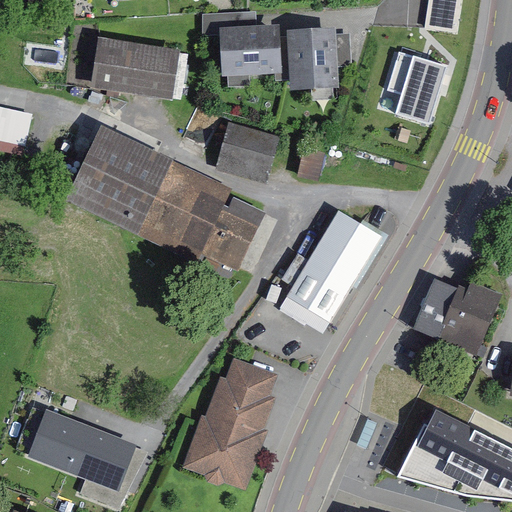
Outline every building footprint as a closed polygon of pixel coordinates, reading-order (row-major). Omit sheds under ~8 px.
[(276,29),(223,32),(225,73),(278,70),(276,29)] [(331,32),(290,34),(294,87),(335,84),(331,32)] [(190,55),(100,43),(94,92),(183,104),(190,55)] [(445,67),(399,53),(388,89),(404,94),(398,113),(428,123),(445,67)] [(38,118),(0,109),(0,140),(31,148),(38,118)] [(282,137),(227,126),(218,170),(273,182),(282,137)] [(180,166),(114,133),(96,168),(111,175),(91,216),(142,241),(180,166)] [(324,154),(303,150),(297,176),(318,181),(324,154)] [(237,194),(190,171),(155,242),(201,265),(237,194)] [(279,224),(244,206),(223,248),(258,265),(279,224)] [(385,236),(340,209),(289,296),(324,317),(330,320),(334,322),(385,236)] [(500,292),(441,269),(421,320),(481,343),(500,292)] [(285,380),(227,359),(187,468),(248,489),(285,380)] [(137,442),(45,408),(27,456),(119,491),(137,442)] [(511,450),(434,411),(415,446),(511,495),(511,450)] [(376,424),(368,420),(357,446),(366,449),(376,424)]
